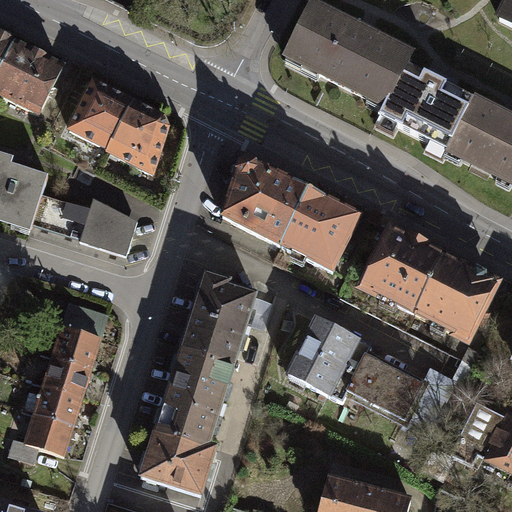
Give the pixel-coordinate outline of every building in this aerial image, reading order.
[(511,0),(510,0),(500,21),(511,27),(511,0)] [(314,12),(289,59),(385,110),(405,70),(409,61),(314,12)] [(0,73),(15,44),(0,36),(0,73)] [(64,68),(15,44),(0,73),(0,96),(40,116),(64,68)] [(472,104),(405,70),(385,110),(381,117),(447,152),(472,104)] [(131,103),(94,86),(71,134),(107,151),(131,103)] [(157,115),(131,103),(107,151),(151,175),(165,131),(164,124),(161,119),(157,115)] [(511,124),(472,104),(447,152),(511,183),(511,124)] [(0,155),(0,217),(35,228),(37,222),(64,230),(71,204),(44,196),(49,180),(13,170),(16,161),(0,155)] [(238,169),(221,219),(282,250),(310,194),(249,164),(242,165),(238,169)] [(363,221),(310,194),(282,250),(329,273),(335,276),(339,270),(363,221)] [(81,242),(129,255),(141,221),(95,200),(92,210),(71,204),(64,230),(83,235),(81,242)] [(388,233),(361,287),(415,314),(442,260),(388,233)] [(442,260),(415,314),(467,340),(495,286),(442,260)] [(256,295),(206,280),(182,360),(231,375),(256,295)] [(51,360),(90,372),(107,318),(68,306),(51,360)] [(432,444),(460,388),(429,372),(422,386),(369,359),(373,350),(317,321),(288,378),(344,407),(347,400),(432,444)] [(42,389),(82,401),(90,372),(51,360),(42,389)] [(231,375),(182,360),(160,433),(209,448),(231,375)] [(33,418),(73,430),(82,401),(42,389),(33,418)] [(511,421),(479,405),(453,455),(444,451),(442,455),(433,451),(423,471),(446,483),(458,459),(476,468),(481,458),(511,473),(511,421)] [(39,450),(65,457),(73,430),(33,418),(25,445),(39,450)] [(160,433),(146,478),(205,496),(219,451),(209,448),(160,433)] [(33,466),(39,450),(25,445),(13,441),(8,458),(33,466)] [(323,511),(414,511),(417,502),(330,482),(323,511)]
